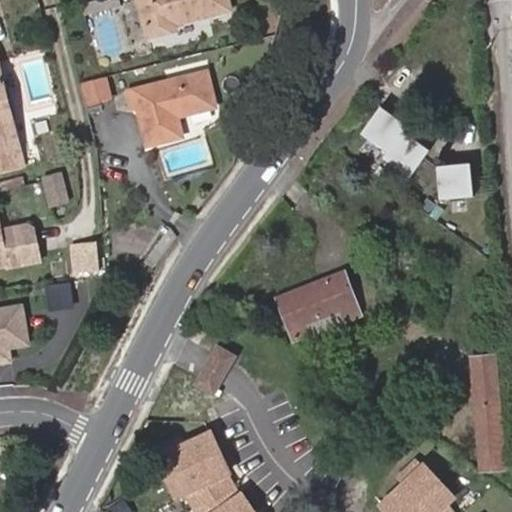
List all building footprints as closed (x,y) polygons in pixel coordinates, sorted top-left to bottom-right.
[(137,0),(146,33),(158,40),(169,37),(171,26),(229,11),(225,0),(137,0)] [(131,109),(137,107),(146,145),(181,136),(176,117),(175,112),(184,110),(185,114),(214,107),(206,73),(159,85),(127,93),(131,109)] [(0,170),(23,165),(0,74),(0,170)] [(103,80),(83,85),(87,105),(109,100),(103,80)] [(432,150),(406,132),(410,126),(383,106),(364,133),(390,152),(386,158),(412,177),(432,150)] [(474,197),(471,164),(438,167),(441,200),(474,197)] [(48,174),(57,205),(78,198),(69,168),(48,174)] [(41,262),(35,231),(28,226),(1,231),(0,226),(0,267),(8,266),(9,268),(41,262)] [(99,276),(98,247),(73,249),(76,279),(99,276)] [(356,314),(342,275),(281,299),(295,338),(356,314)] [(0,366),(10,365),(8,351),(28,349),(22,310),(0,313),(0,366)] [(234,357),(218,348),(214,355),(230,364),(234,357)] [(230,364),(214,355),(201,377),(217,387),(230,364)] [(505,469),(496,356),(471,358),(481,471),(505,469)] [(217,387),(201,377),(197,385),(213,394),(217,387)] [(179,450),(162,459),(179,496),(187,493),(198,488),(224,475),(230,473),(213,435),(185,448),(179,450)] [(181,439),(175,441),(179,450),(185,448),(181,439)] [(162,459),(179,450),(175,441),(158,449),(162,459)] [(403,482),(382,504),(389,511),(432,511),(436,509),(445,500),(451,495),(422,465),(414,458),(401,471),(408,478),(403,482)] [(204,497),(194,504),(199,511),(203,511),(211,507),(214,511),(223,511),(240,500),(232,487),(224,475),(198,488),(204,497)] [(198,488),(187,493),(194,504),(204,497),(198,488)] [(257,511),(245,496),(240,500),(223,511),(257,511)] [(450,511),(452,511),(445,500),(436,509),(438,511),(450,511)]
